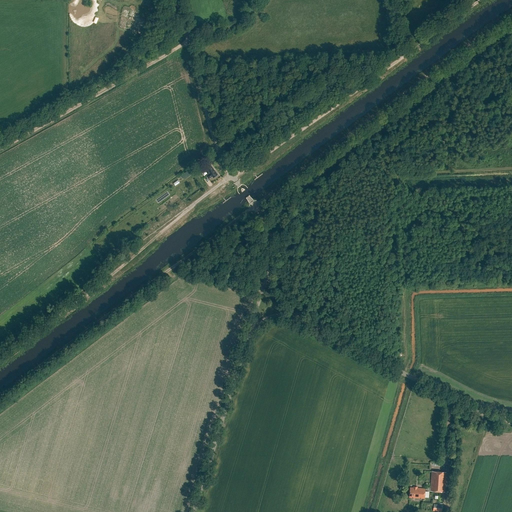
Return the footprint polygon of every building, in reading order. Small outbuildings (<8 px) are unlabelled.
[(205,168),(209,173),(206,176),(208,179),(212,176),(213,178),(218,174),(210,164),(205,168)] [(184,179),(195,172),(192,168),(181,175),(184,179)] [(432,471),(430,491),(445,492),(447,472),(432,471)] [(425,489),(410,488),(409,497),(424,499),(425,489)] [(433,511),(442,511),(442,507),(443,507),(444,503),(439,503),(439,504),(434,504),(434,508),(433,508),(433,511)]
